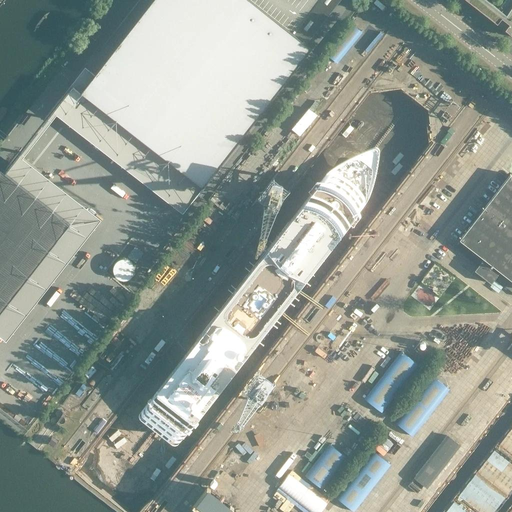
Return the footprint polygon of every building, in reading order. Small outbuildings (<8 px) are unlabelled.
[(86,95),(203,187),(312,48),(295,34),(321,0),(153,0),(114,51),(82,91),(73,85),(63,98),(76,108),(86,95)] [(511,34),(511,0),(467,0),(490,17),(511,34)] [(1,169),(0,169),(0,313),(71,223),(1,169)] [(511,175),(510,174),(467,230),(466,229),(464,232),(465,233),(460,239),(461,240),(455,247),(478,265),(475,270),(491,283),(495,279),(511,291),(511,175)] [(136,246),(128,256),(136,263),(144,252),(136,246)] [(128,279),(130,278),(132,277),(133,275),(134,273),(135,271),(135,268),(134,266),(134,264),(132,262),(130,260),(128,259),(126,259),(124,258),(122,259),(119,259),(117,261),(116,262),(114,264),(114,266),(113,269),(113,271),(114,273),(115,275),(117,277),(119,278),(121,279),(123,280),(125,280),(128,279)] [(364,399),(382,412),(419,365),(401,351),(364,399)] [(98,434),(107,422),(103,418),(93,430),(98,434)] [(429,485),(460,446),(447,435),(416,475),(429,485)] [(354,511),(391,464),(373,450),(336,498),(354,511)]
